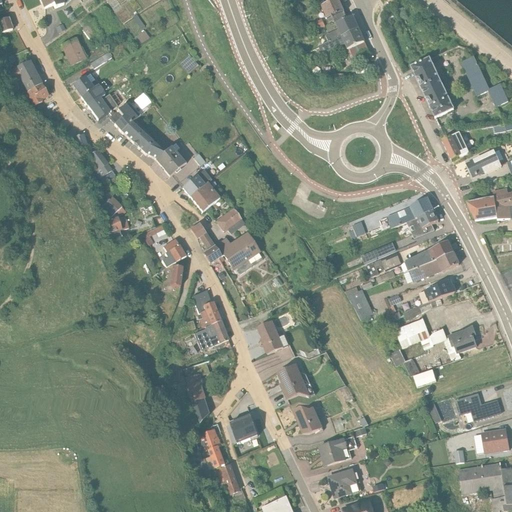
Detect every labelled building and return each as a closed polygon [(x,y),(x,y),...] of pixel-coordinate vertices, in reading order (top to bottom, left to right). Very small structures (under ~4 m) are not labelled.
[(39,0),(44,10),(53,6),(54,10),(64,6),(62,0),(39,0)] [(338,0),(324,0),(319,2),(327,19),(332,16),(343,11),(338,0)] [(345,15),(343,11),(332,16),(334,20),(345,15)] [(357,25),(351,13),(345,15),(334,20),(336,25),(324,31),(327,38),(357,25)] [(320,15),(310,20),(313,26),(323,22),(320,15)] [(101,35),(87,18),(78,24),(82,29),(81,30),(90,44),(101,35)] [(12,33),(7,20),(0,23),(0,40),(6,39),(5,35),(12,33)] [(62,25),(55,29),(58,34),(64,31),(62,25)] [(368,50),(357,25),(327,38),(316,43),(320,51),(343,40),(351,58),(368,50)] [(134,39),(135,41),(131,43),(135,47),(149,39),(145,33),(134,39)] [(76,41),(61,47),(71,67),(86,59),(81,49),(80,49),(76,41)] [(98,47),(86,55),(90,64),(104,55),(102,52),(101,52),(98,47)] [(104,55),(90,64),(93,70),(111,59),(108,53),(104,55)] [(459,59),(475,93),(487,87),(488,87),(472,53),(459,59)] [(409,64),(434,115),(452,107),(428,55),(409,64)] [(12,57),(7,60),(10,66),(15,64),(12,57)] [(189,57),(180,65),(187,73),(196,65),(189,57)] [(41,87),(29,65),(18,70),(6,74),(15,93),(19,91),(15,84),(20,81),(26,96),(41,87)] [(89,76),(72,88),(80,99),(97,87),(89,76)] [(97,87),(80,99),(87,109),(99,99),(104,96),(102,94),(107,90),(104,86),(106,84),(105,82),(97,87)] [(487,87),(495,104),(506,98),(499,82),(488,87),(487,87)] [(41,87),(26,96),(25,97),(32,109),(42,104),(41,102),(48,98),(41,87)] [(99,99),(87,109),(97,123),(116,108),(109,97),(101,102),(99,99)] [(122,119),(113,127),(120,135),(134,123),(140,118),(137,115),(141,111),(135,104),(131,107),(128,104),(116,113),(122,119)] [(122,119),(116,113),(108,120),(113,127),(122,119)] [(503,121),(483,125),(484,129),(492,128),(492,130),(505,128),(503,121)] [(134,123),(120,135),(132,146),(143,132),(134,123)] [(440,138),(450,157),(467,149),(458,129),(440,138)] [(143,132),(132,146),(144,157),(153,143),(143,132)] [(82,137),(70,140),(72,152),(85,150),(88,156),(95,149),(94,148),(89,150),(87,147),(86,148),(82,137)] [(153,143),(144,157),(148,159),(149,157),(155,162),(164,154),(153,143)] [(164,154),(155,162),(162,171),(179,157),(175,153),(179,150),(175,146),(164,154)] [(484,173),(501,165),(497,158),(501,157),(497,148),(493,150),(493,149),(466,162),(471,174),(482,169),(484,173)] [(96,153),(85,162),(99,182),(111,173),(96,153)] [(198,155),(193,159),(200,167),(204,164),(198,155)] [(179,157),(162,171),(169,179),(174,174),(176,176),(180,172),(178,171),(185,165),(179,157)] [(189,200),(207,185),(211,181),(203,172),(182,191),(184,193),(189,199),(189,200)] [(207,185),(189,200),(202,214),(219,200),(207,185)] [(492,194),(465,200),(474,218),(496,214),(495,206),(511,202),(511,189),(507,190),(505,185),(491,188),(492,194)] [(414,216),(432,208),(426,196),(426,195),(388,211),(386,206),(377,210),(380,216),(378,217),(380,224),(375,226),(377,231),(405,220),(414,216)] [(97,214),(100,228),(120,220),(125,215),(111,201),(97,214)] [(511,202),(495,206),(496,214),(496,217),(510,215),(511,215),(511,202)] [(437,219),(432,208),(414,216),(405,220),(412,236),(433,228),(430,222),(437,219)] [(233,211),(216,223),(222,233),(241,221),(233,211)] [(124,220),(120,220),(100,228),(103,240),(128,232),(124,220)] [(244,226),(241,221),(222,233),(224,233),(226,231),(230,236),(244,226)] [(198,226),(189,232),(196,242),(198,240),(207,254),(203,257),(209,267),(215,263),(220,259),(214,249),(198,226)] [(163,228),(142,237),(147,249),(153,246),(149,239),(155,236),(157,240),(164,236),(163,233),(165,232),(163,228)] [(225,242),(214,249),(220,259),(215,263),(219,269),(222,267),(220,264),(226,261),(233,271),(247,262),(251,268),(251,269),(262,262),(258,256),(258,255),(246,236),(229,248),(225,242)] [(446,239),(427,248),(432,259),(452,250),(446,239)] [(390,240),(359,253),(362,261),(394,247),(390,240)] [(166,261),(161,264),(165,272),(168,270),(185,260),(174,243),(162,250),(166,256),(164,257),(166,261)] [(432,259),(427,248),(403,259),(408,268),(432,259)] [(399,260),(395,250),(363,263),(368,275),(377,271),(375,266),(378,264),(380,267),(383,266),(384,268),(399,262),(400,262),(399,260)] [(457,262),(452,250),(432,259),(408,268),(402,270),(406,281),(411,279),(411,280),(457,262)] [(323,253),(316,256),(321,263),(326,260),(323,253)] [(408,268),(403,259),(399,260),(400,262),(399,262),(402,270),(408,268)] [(247,262),(233,271),(237,278),(251,268),(247,262)] [(376,281),(394,274),(391,268),(374,276),(376,281)] [(179,291),(181,271),(168,270),(165,272),(164,273),(159,294),(172,296),(173,290),(179,291)] [(277,278),(272,282),(277,289),(282,286),(277,278)] [(449,279),(417,291),(420,302),(453,290),(449,279)] [(343,289),(346,294),(356,289),(355,285),(343,289)] [(346,294),(358,315),(371,309),(371,308),(372,308),(371,306),(369,306),(360,287),(356,289),(346,294)] [(386,297),(388,303),(400,299),(397,292),(387,296),(388,296),(386,297)] [(220,324),(212,305),(209,306),(205,295),(192,300),(201,321),(196,323),(200,332),(220,324)] [(385,295),(380,297),(388,314),(389,316),(391,316),(394,315),(392,312),(391,310),(388,303),(386,297),(385,295)] [(441,302),(439,296),(401,309),(404,315),(420,309),(441,302)] [(400,342),(428,332),(421,313),(392,323),(400,342)] [(393,321),(391,316),(389,316),(388,314),(383,316),(385,323),(393,321)] [(272,323),(257,330),(262,340),(265,347),(263,347),(267,356),(288,347),(284,337),(278,339),(272,323)] [(451,357),(459,354),(458,351),(457,348),(474,342),(470,332),(473,331),(470,323),(446,332),(446,333),(444,334),(445,335),(442,337),(449,356),(450,355),(451,357)] [(192,324),(185,326),(187,334),(194,332),(192,324)] [(220,324),(200,332),(198,333),(208,360),(224,353),(230,350),(220,324)] [(393,361),(400,358),(408,372),(417,368),(409,354),(424,347),(423,345),(431,342),(431,341),(442,337),(445,335),(444,334),(441,324),(431,328),(428,332),(400,342),(388,349),(393,361)] [(318,348),(315,343),(302,349),(303,349),(298,351),(301,355),(305,353),(305,354),(318,348)] [(231,357),(230,350),(224,353),(225,355),(211,362),(214,368),(230,360),(231,357)] [(183,373),(186,382),(197,378),(208,375),(205,367),(208,366),(208,364),(183,373)] [(430,365),(411,372),(415,383),(434,376),(430,365)] [(296,366),(277,374),(281,384),(284,390),(282,390),(286,401),(312,388),(304,371),(300,373),(296,366)] [(197,380),(197,378),(186,382),(184,383),(190,401),(199,422),(206,414),(204,412),(208,410),(197,380)] [(472,417),(499,409),(495,396),(479,401),(475,389),(454,396),(459,411),(469,408),(472,417)] [(239,390),(235,395),(238,399),(243,394),(239,390)] [(229,423),(250,415),(249,413),(246,406),(252,404),(245,394),(226,415),(229,423)] [(431,397),(424,401),(429,412),(433,419),(439,416),(431,397)] [(311,403),(292,411),(301,433),(321,424),(311,403)] [(250,415),(251,420),(258,418),(255,411),(249,413),(250,415)] [(366,420),(363,414),(358,416),(361,422),(366,420)] [(250,415),(229,423),(236,443),(257,436),(251,420),(250,415)] [(217,446),(224,464),(230,462),(219,431),(215,433),(213,426),(217,425),(216,423),(210,426),(211,430),(211,429),(215,438),(217,437),(220,445),(217,446)] [(365,430),(363,424),(352,427),(355,434),(365,430)] [(507,446),(504,425),(478,429),(482,450),(507,446)] [(215,438),(211,429),(211,430),(206,432),(200,438),(200,440),(190,444),(194,462),(199,461),(198,458),(200,458),(198,451),(206,449),(208,446),(209,448),(207,449),(209,456),(203,458),(208,470),(214,467),(219,465),(224,464),(217,446),(220,445),(217,437),(215,438)] [(343,436),(317,444),(322,464),(344,457),(341,447),(345,446),(343,436)] [(460,446),(451,447),(453,460),(462,458),(460,446)] [(498,460),(498,459),(456,466),(460,491),(490,487),(492,495),(489,496),(491,510),(496,510),(499,510),(507,508),(511,507),(511,481),(509,464),(505,465),(499,466),(498,460)] [(220,467),(219,465),(214,467),(217,475),(212,476),(216,487),(221,486),(222,491),(227,489),(229,494),(231,493),(234,501),(244,497),(241,490),(239,490),(229,464),(220,467)] [(351,467),(325,475),(332,496),(336,495),(357,488),(351,467)] [(221,492),(215,494),(220,508),(224,506),(221,500),(223,499),(221,492)] [(371,511),(368,498),(341,506),(342,511),(371,511)] [(262,509),(256,511),(290,511),(289,510),(287,511),(283,500),(283,499),(262,507),(262,509)]
